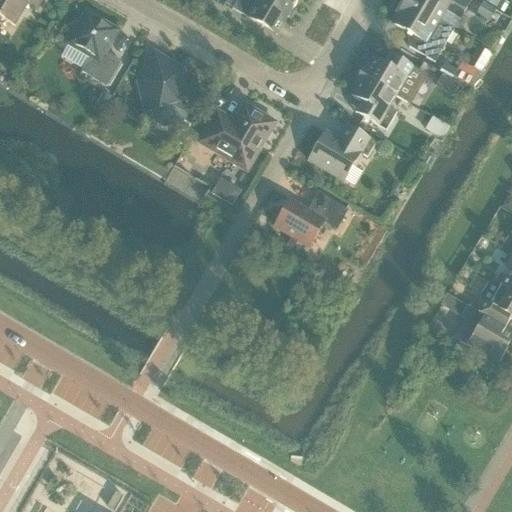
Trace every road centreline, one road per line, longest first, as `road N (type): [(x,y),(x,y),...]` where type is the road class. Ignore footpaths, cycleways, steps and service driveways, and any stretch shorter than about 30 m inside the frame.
road 1 (unclassified): [(318,511),(0,326)]
road 2 (residential): [(135,0),(287,89),(313,83),(362,0)]
